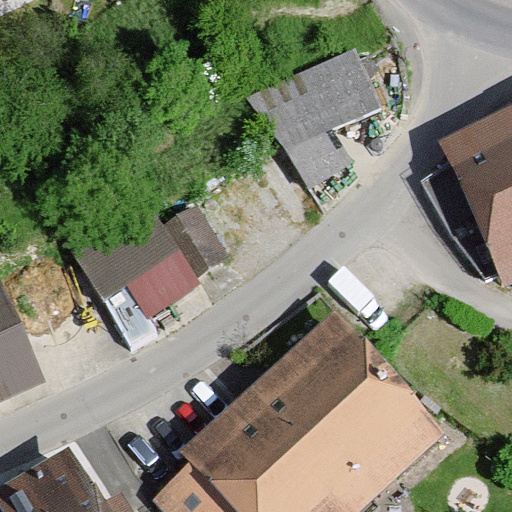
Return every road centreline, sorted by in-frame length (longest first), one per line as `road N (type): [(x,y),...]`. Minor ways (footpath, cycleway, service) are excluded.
road 1 (residential): [(365,223),(157,368),(0,440)]
road 2 (residential): [(484,22),(365,223)]
road 3 (residential): [(365,223),(444,287),(511,322)]
